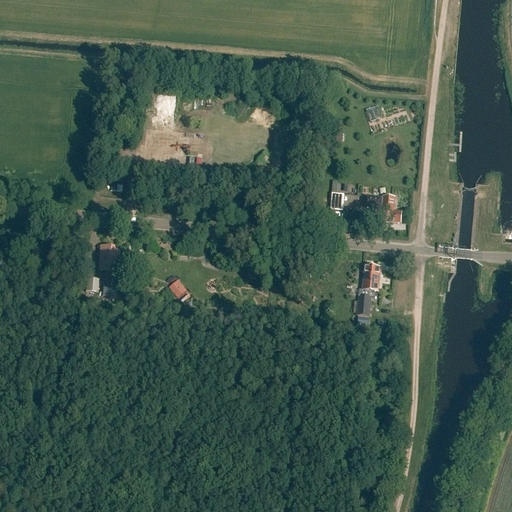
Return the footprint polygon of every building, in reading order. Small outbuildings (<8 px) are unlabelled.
[(342,212),(345,195),(332,193),(330,210),(342,212)] [(383,209),(382,211),(377,210),(376,222),(401,224),(402,213),(394,212),(396,198),(384,197),(384,198),(366,196),(365,207),(383,209)] [(104,250),(100,250),(98,272),(118,273),(120,251),(114,251),(114,248),(104,247),(104,250)] [(382,280),(380,279),(381,269),(366,268),(363,292),(360,292),(358,318),(370,319),(372,299),(370,299),(371,293),(379,294),(380,286),(382,284),(382,280)] [(98,280),(86,279),(85,293),(97,294),(98,280)] [(169,288),(178,298),(187,290),(179,280),(169,288)] [(118,297),(118,287),(103,287),(102,297),(118,297)] [(178,298),(181,302),(190,297),(188,292),(178,298)] [(358,326),(368,327),(369,320),(358,319),(358,326)]
